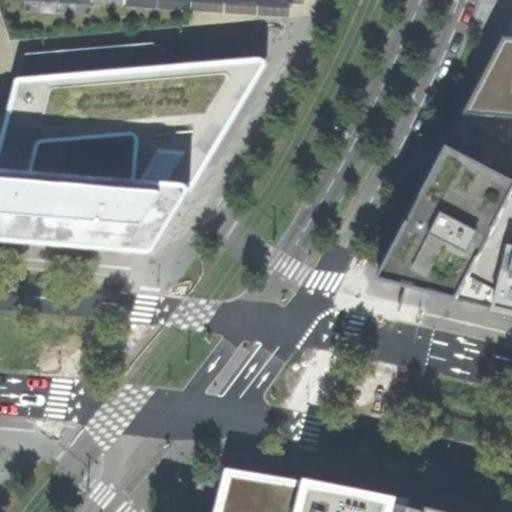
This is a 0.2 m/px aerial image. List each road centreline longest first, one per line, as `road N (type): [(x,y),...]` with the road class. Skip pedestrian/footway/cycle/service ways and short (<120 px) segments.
road 1 (secondary): [(425,0),(364,135),(248,321)]
road 2 (secondary): [(293,330),(399,154),(466,7)]
road 3 (primary): [(233,415),(511,477)]
road 4 (primary): [(248,321),(0,295)]
road 5 (primary): [(511,375),(293,330)]
road 6 (primary): [(0,387),(183,407)]
road 7 (secondary): [(183,407),(89,511)]
road 8 (secondary): [(142,508),(233,415)]
